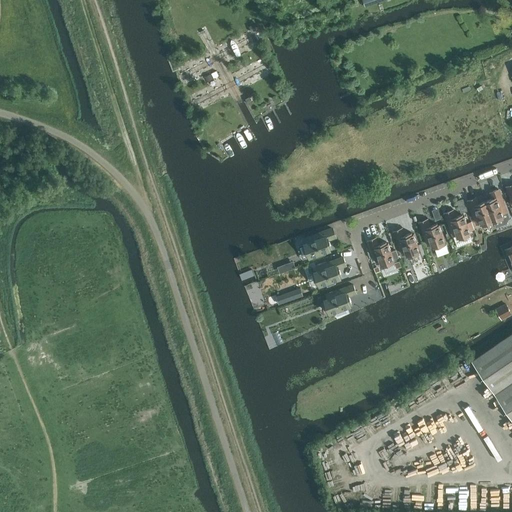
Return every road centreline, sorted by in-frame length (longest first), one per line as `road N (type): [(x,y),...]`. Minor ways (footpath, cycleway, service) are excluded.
road 1 (unknown): [(260,511),(93,0)]
road 2 (residential): [(511,168),(355,228),(371,282)]
